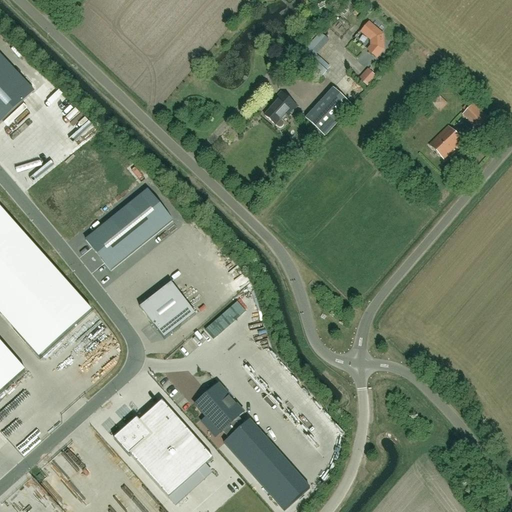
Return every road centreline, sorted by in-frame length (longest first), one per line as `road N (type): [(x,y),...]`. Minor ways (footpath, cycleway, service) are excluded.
road 1 (unclassified): [(359,365),(318,348),(275,244),(19,0)]
road 2 (unclassified): [(0,173),(126,330),(136,358),(125,378),(0,488)]
road 3 (unclassified): [(359,365),(374,303),(511,144)]
road 4 (unclassified): [(511,497),(413,377),(359,365)]
road 5 (unclassified): [(359,365),(357,451),(326,511)]
